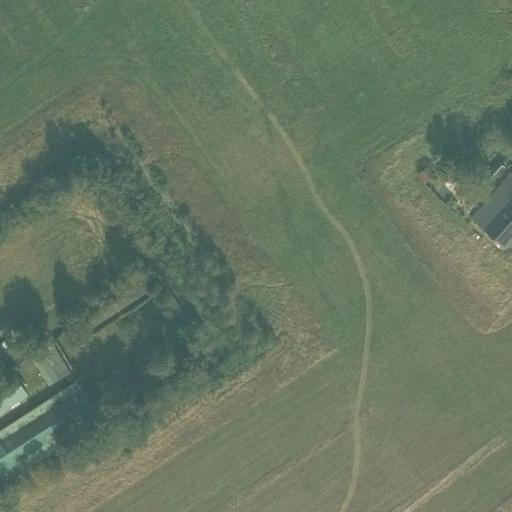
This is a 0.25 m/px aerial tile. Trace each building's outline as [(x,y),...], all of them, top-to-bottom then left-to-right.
[(427,167),(417,175),(424,183),(434,175),(427,167)] [(511,235),(511,173),(472,219),(502,247),(511,235)] [(60,200),(0,239),(0,336),(104,266),(60,200)] [(31,354),(48,385),(72,372),(55,341),(31,354)] [(0,482),(101,418),(95,410),(78,382),(0,430),(0,410),(28,393),(15,372),(0,381),(0,482)]
